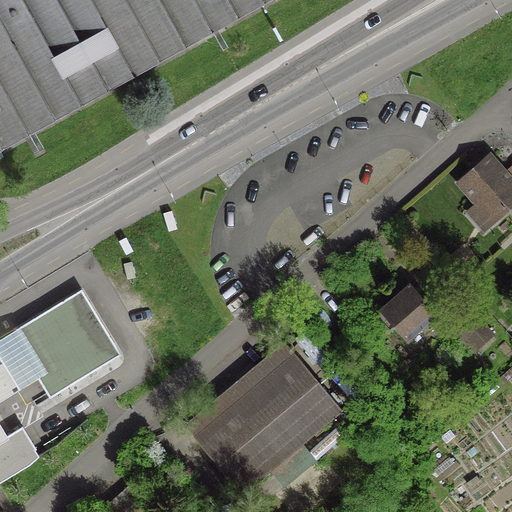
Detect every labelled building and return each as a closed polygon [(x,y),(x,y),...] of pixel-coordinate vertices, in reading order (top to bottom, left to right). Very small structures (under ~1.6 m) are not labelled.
[(0,0),(0,155),(279,0),(0,0)] [(511,185),(502,174),(487,157),(457,183),(490,221),(511,201),(511,185)] [(228,294),(238,287),(220,262),(210,269),(228,294)] [(434,315),(408,286),(374,315),(387,329),(392,326),(405,341),(434,315)] [(12,384),(25,405),(54,387),(57,392),(120,353),(82,290),(0,338),(0,366),(11,385),(12,384)] [(346,313),(336,322),(369,362),(380,352),(346,313)] [(475,349),(490,335),(473,316),(458,330),(475,349)] [(340,411),(292,353),(191,437),(239,495),(340,411)] [(0,438),(8,434),(0,420),(0,391),(11,385),(0,366),(0,438)] [(33,449),(20,427),(8,434),(0,438),(0,480),(26,464),(37,458),(32,450),(33,449)] [(142,511),(152,504),(132,482),(97,511),(142,511)]
